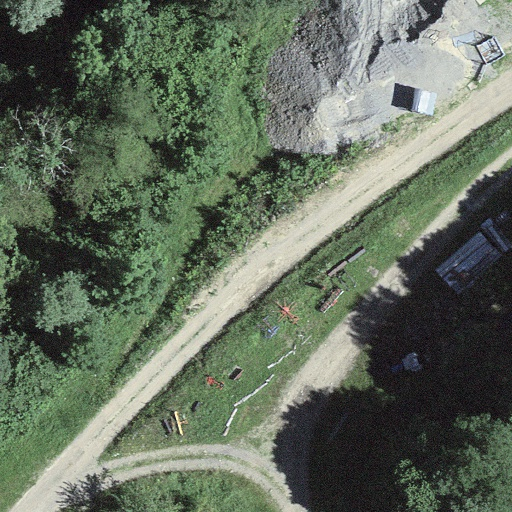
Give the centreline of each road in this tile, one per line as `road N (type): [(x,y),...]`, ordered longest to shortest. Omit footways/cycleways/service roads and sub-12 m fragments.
road 1 (track): [(28,501),(252,287),(511,90)]
road 2 (track): [(291,511),(263,472),(221,458),(100,473),(28,501)]
